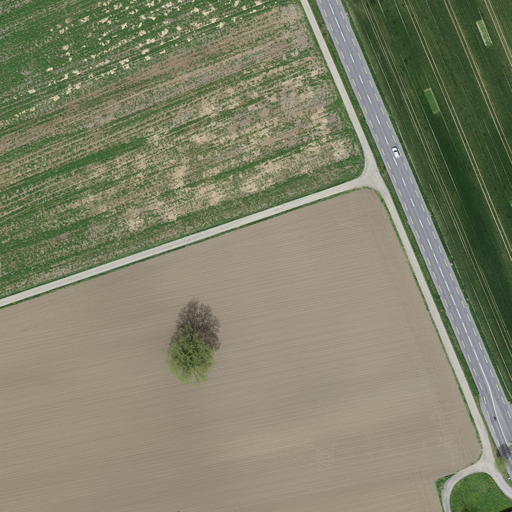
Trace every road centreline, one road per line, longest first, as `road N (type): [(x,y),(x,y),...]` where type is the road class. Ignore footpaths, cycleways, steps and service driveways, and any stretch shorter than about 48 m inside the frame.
road 1 (track): [(483,467),(486,446),(303,0)]
road 2 (primary): [(327,0),(511,446)]
road 3 (track): [(0,294),(377,176)]
